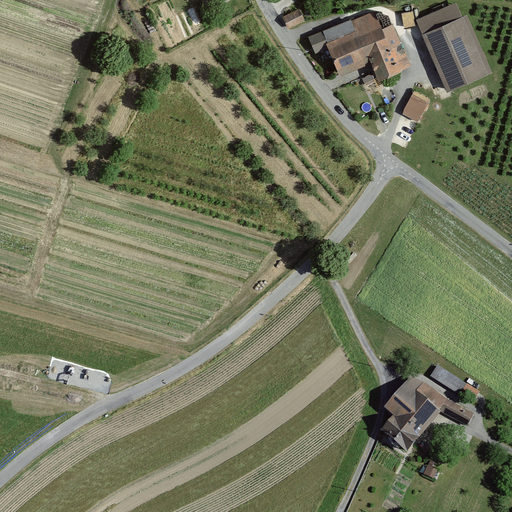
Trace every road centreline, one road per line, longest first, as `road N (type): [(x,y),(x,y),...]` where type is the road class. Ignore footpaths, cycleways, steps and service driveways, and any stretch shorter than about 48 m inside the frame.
road 1 (unclassified): [(0,480),(55,434),(168,374),(242,323),(316,261),(393,160)]
road 2 (track): [(321,255),(377,365),(383,393),(380,420),(341,511)]
road 3 (unclassified): [(393,160),(324,88),(265,0)]
road 4 (track): [(377,365),(418,377),(478,412),(483,435),(497,444)]
road 5 (unclassified): [(511,249),(393,160)]
